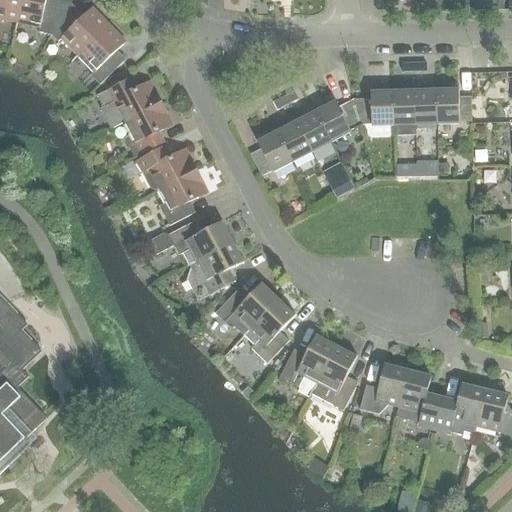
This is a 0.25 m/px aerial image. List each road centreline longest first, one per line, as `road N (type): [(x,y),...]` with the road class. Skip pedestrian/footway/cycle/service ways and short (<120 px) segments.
road 1 (residential): [(407,291),(387,300),(343,295),(293,259),(200,94),(196,64),(207,31)]
road 2 (residential): [(511,32),(346,36)]
road 3 (residential): [(346,36),(251,39),(207,31)]
